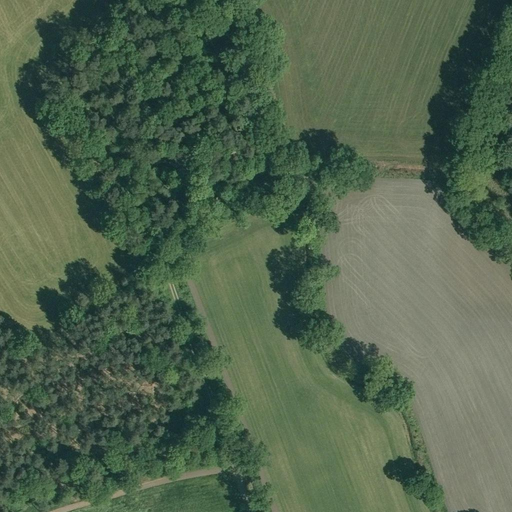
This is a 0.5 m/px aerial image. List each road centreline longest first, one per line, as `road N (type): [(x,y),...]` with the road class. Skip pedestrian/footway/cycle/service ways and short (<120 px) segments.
road 1 (track): [(235,468),(156,243),(257,48),(244,0)]
road 2 (track): [(201,154),(83,96),(46,52)]
